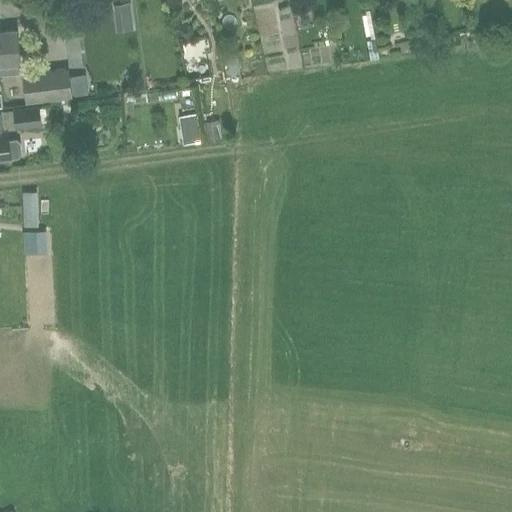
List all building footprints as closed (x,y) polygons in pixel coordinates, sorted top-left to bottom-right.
[(296,41),(293,0),(269,0),(272,42),(296,41)] [(192,34),(191,26),(183,23),(177,28),(178,36),(186,40),(192,34)] [(17,30),(0,31),(0,64),(20,63),(17,30)] [(375,38),(366,40),(370,59),(378,57),(375,38)] [(240,70),(254,70),(254,52),(241,52),(240,70)] [(69,67),(21,73),(24,102),(73,97),(69,67)] [(0,160),(11,159),(19,158),(22,154),(21,143),(17,140),(9,141),(8,132),(3,133),(3,130),(41,125),(39,108),(0,112),(0,160)] [(181,126),(197,124),(196,114),(179,116),(181,126)] [(209,142),(222,141),(219,119),(206,121),(209,142)] [(52,185),(38,186),(39,218),(54,217),(52,185)] [(27,231),(28,253),(42,253),(41,231),(27,231)]
